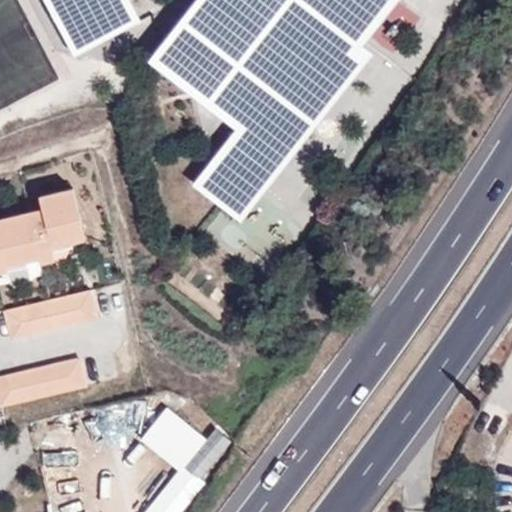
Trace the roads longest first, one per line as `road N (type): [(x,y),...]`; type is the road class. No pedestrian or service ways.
road 1 (motorway): [(511,155),(256,511)]
road 2 (motorway): [(335,511),(511,265)]
